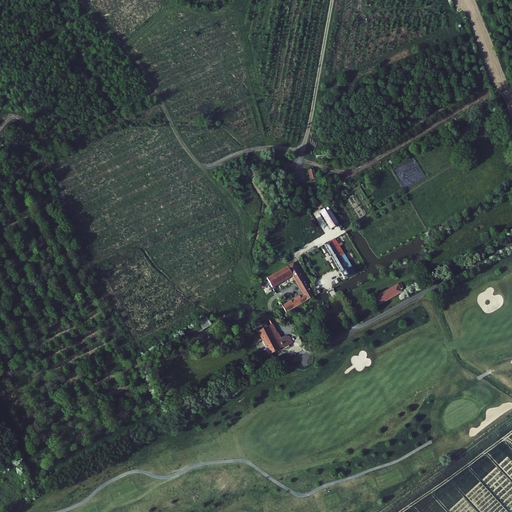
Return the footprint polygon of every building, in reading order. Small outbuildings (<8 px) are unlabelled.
[(310,181),(317,178),(314,169),(307,171),(310,181)] [(333,204),(325,209),(336,226),(344,221),(333,204)] [(338,235),(328,241),(348,274),(360,267),(357,262),(355,263),(350,254),(346,256),(342,250),(346,248),(343,243),(347,241),(344,236),(340,238),(338,235)] [(299,260),(272,276),(280,289),(282,287),(278,281),(297,270),(308,290),(290,301),(286,294),(283,296),(291,309),(318,293),(299,260)] [(404,281),(378,296),(383,303),(408,288),(404,281)] [(267,337),(275,353),(289,346),(284,336),(277,322),(263,329),(267,337)] [(263,329),(255,333),(259,341),(267,337),(263,329)] [(288,334),(284,336),(289,346),(294,344),(297,340),(294,333),(288,334)] [(275,353),(267,337),(259,341),(266,357),(275,353)]
